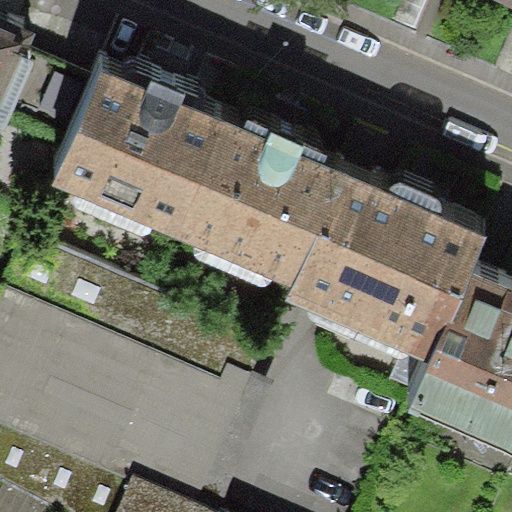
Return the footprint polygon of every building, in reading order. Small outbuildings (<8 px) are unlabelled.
[(0,0),(0,113),(60,140),(88,76),(10,42),(19,22),(16,21),(25,0),(0,0)] [(147,60),(141,74),(131,70),(97,55),(88,76),(60,140),(51,161),(171,213),(216,106),(173,88),(178,74),(147,60)] [(266,112),(260,125),(250,121),(216,106),(171,213),(290,264),(336,158),(292,139),(298,125),(266,112)] [(462,256),(478,219),(386,179),(336,158),(290,264),(285,276),(325,294),(327,289),(388,316),(386,320),(427,338),(462,256)] [(49,508),(57,511),(218,511),(190,500),(261,335),(21,231),(0,280),(0,481),(1,482),(49,508)] [(495,271),(462,256),(427,338),(405,388),(511,434),(511,261),(509,261),(503,274),(495,271)] [(0,483),(0,511),(46,511),(49,508),(1,482),(0,483)]
